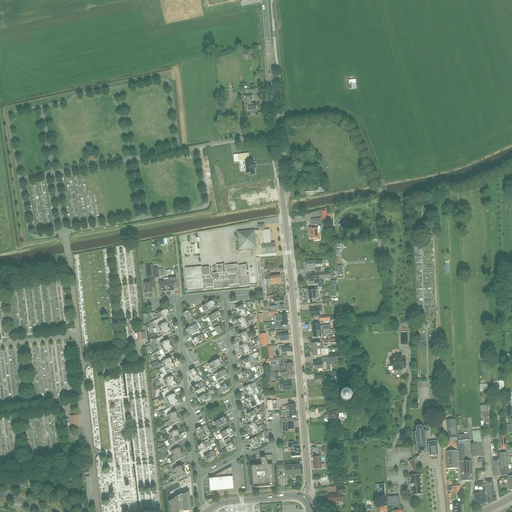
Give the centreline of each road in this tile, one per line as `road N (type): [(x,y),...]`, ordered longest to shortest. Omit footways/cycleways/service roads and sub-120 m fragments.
road 1 (tertiary): [(302,497),(307,482),(275,120)]
road 2 (unclassified): [(511,162),(392,202),(348,121),(275,120)]
road 3 (residential): [(200,474),(177,298)]
road 4 (residential): [(239,452),(224,293)]
road 5 (tertiary): [(275,120),(264,0)]
